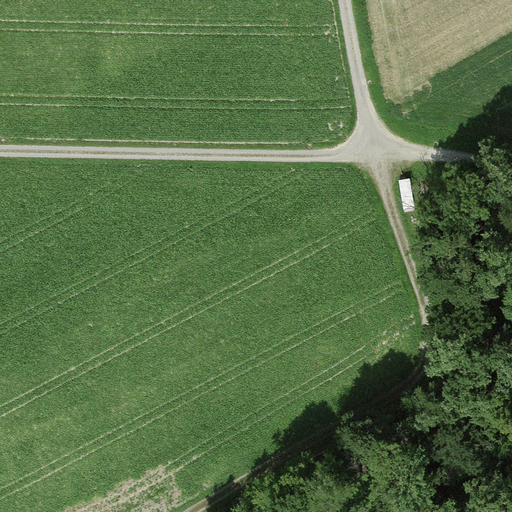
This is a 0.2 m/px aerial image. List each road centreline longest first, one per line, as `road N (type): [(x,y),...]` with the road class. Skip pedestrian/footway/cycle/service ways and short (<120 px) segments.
road 1 (track): [(180,511),(417,370),(436,338),(375,151),(455,157),(511,172)]
road 2 (track): [(0,152),(375,151),(345,0)]
